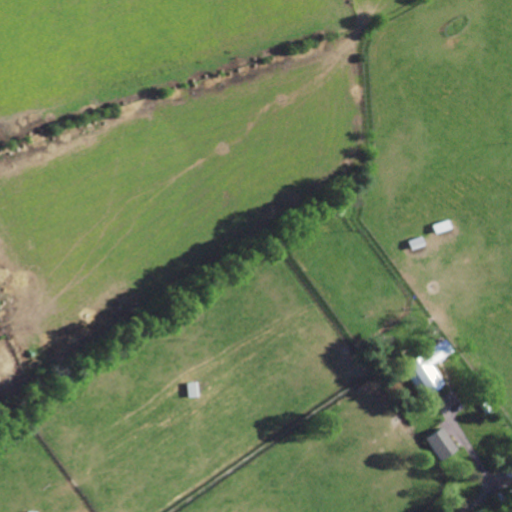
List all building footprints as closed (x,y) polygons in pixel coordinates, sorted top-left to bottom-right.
[(406,248),(404,239),(418,235),(420,243),(406,248)] [(419,397),(398,365),(406,360),(414,354),(423,349),(429,360),(428,361),(432,368),(442,382),(434,387),(427,392),(421,396),(419,397)] [(185,397),(184,382),(194,381),(195,396),(185,397)] [(483,416),(479,410),(487,404),(491,410),(483,416)] [(437,460),(422,438),(425,436),(439,426),(455,448),(437,460)]
